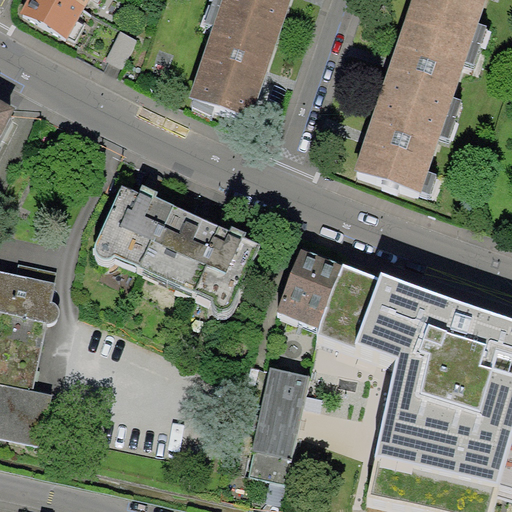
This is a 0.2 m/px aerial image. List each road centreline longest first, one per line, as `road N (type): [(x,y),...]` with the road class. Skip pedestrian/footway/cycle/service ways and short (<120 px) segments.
road 1 (tertiary): [(0,53),(277,194)]
road 2 (tertiary): [(277,194),(511,279)]
road 3 (residential): [(342,0),(277,194)]
